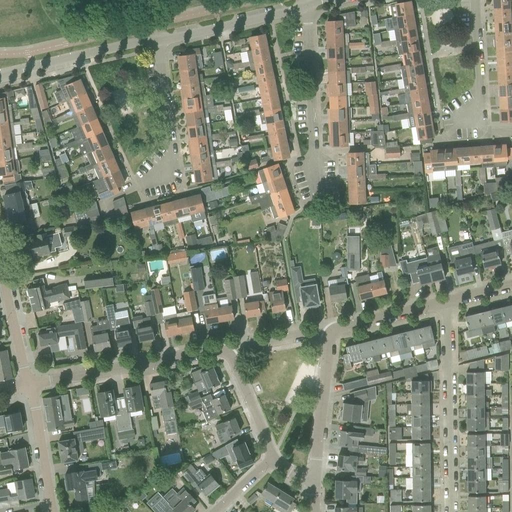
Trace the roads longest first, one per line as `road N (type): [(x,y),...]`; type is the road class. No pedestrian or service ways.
road 1 (residential): [(450,511),(448,305)]
road 2 (residential): [(28,386),(227,349)]
road 3 (unclassified): [(313,186),(305,8)]
road 4 (residential): [(0,77),(157,42)]
road 5 (residential): [(143,185),(174,163),(157,42)]
road 6 (residential): [(157,42),(305,8)]
road 7 (residential): [(313,480),(330,332)]
road 8 (unclassified): [(455,122),(480,119),(474,0)]
road 9 (residential): [(52,511),(28,386)]
road 10 (residential): [(28,386),(0,267)]
road 11 (residential): [(330,332),(448,305)]
